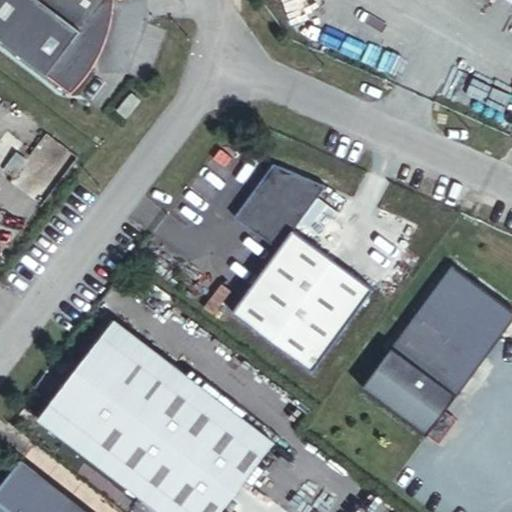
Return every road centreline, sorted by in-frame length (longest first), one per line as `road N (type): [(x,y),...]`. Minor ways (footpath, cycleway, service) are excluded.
road 1 (unclassified): [(209,58),(165,142),(0,337)]
road 2 (unclassified): [(511,185),(209,58)]
